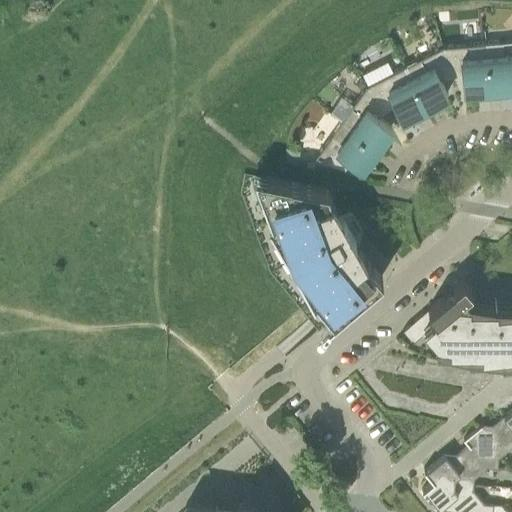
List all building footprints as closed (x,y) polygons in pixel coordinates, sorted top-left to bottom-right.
[(511,39),(486,41),(489,85),(511,82),(511,39)] [(486,41),(443,45),(452,76),(463,73),(464,87),(489,85),(486,41)] [(452,76),(443,45),(405,65),(425,104),(447,92),(441,79),(452,76)] [(425,104),(405,65),(366,85),(387,109),(395,102),(402,115),(425,104)] [(361,89),(366,85),(360,79),(356,83),(361,89)] [(387,109),(366,85),(341,120),(376,145),(391,125),(379,116),(387,109)] [(347,155),(350,157),(362,166),(376,145),(341,120),(315,156),(345,168),(346,167),(340,165),(347,155)] [(286,147),(284,159),(298,162),(300,149),(286,147)] [(328,187),(262,175),(254,174),(272,221),(269,223),(313,298),(316,296),(334,317),(382,276),(356,245),(352,248),(348,243),(363,231),(351,212),(334,219),(331,213),(336,211),(328,187)] [(511,307),(498,309),(497,305),(471,305),(471,301),(461,299),(462,294),(472,286),(464,276),(403,329),(413,341),(426,329),(437,341),(450,343),(449,349),(481,349),(481,355),(511,351),(511,307)] [(511,445),(511,424),(504,415),(485,431),(481,425),(482,424),(482,423),(464,438),(469,444),(487,466),(497,467),(498,457),(511,445)] [(474,477),(487,466),(469,444),(450,459),(445,453),(426,469),(425,466),(424,467),(433,479),(473,483),(474,477)] [(471,511),(484,502),(473,489),(473,483),(433,479),(422,488),(422,489),(425,488),(440,506),(446,501),(455,511),(471,511)] [(261,511),(253,502),(244,510),(191,504),(193,511),(261,511)] [(492,511),(494,503),(484,502),(471,511),(492,511)]
